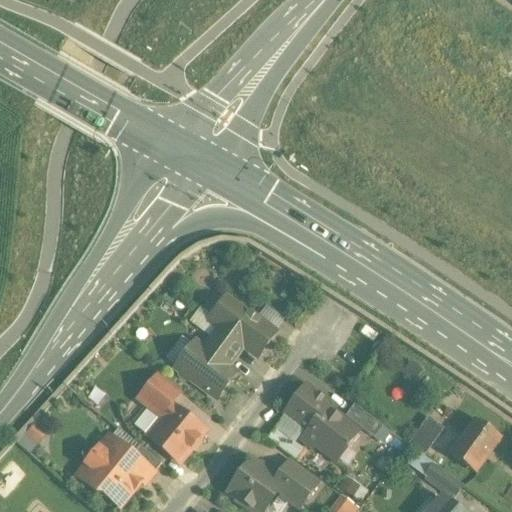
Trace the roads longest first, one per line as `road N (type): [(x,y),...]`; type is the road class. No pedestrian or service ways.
road 1 (tertiary): [(163,146),(0,401)]
road 2 (tertiary): [(127,264),(200,224),(225,221),(247,225),(332,273),(383,276)]
road 3 (residential): [(318,329),(172,511)]
road 4 (tertiary): [(207,168),(336,0)]
road 5 (tertiary): [(311,0),(163,146)]
road 6 (secondary): [(207,168),(383,276)]
road 7 (tertiary): [(0,424),(127,264)]
road 8 (secondary): [(163,146),(0,55)]
road 9 (secondary): [(383,276),(511,364)]
road 10 (tertiary): [(127,264),(207,168)]
